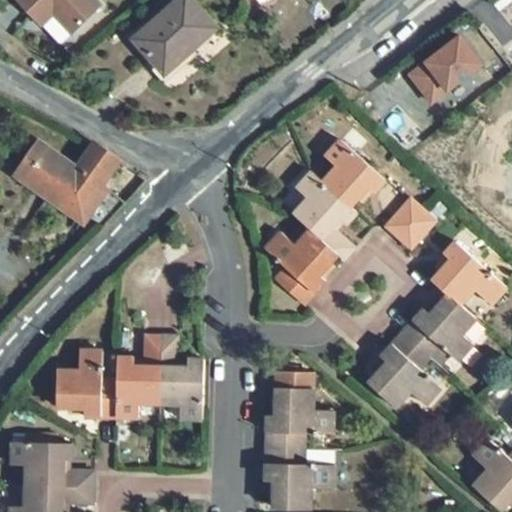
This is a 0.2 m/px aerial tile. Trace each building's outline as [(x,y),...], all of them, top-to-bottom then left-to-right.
[(95,0),(18,0),(42,25),(55,12),(75,33),(102,7),(95,0)] [(192,0),(179,0),(135,39),(166,73),(217,27),(192,0)] [(59,44),(68,36),(53,19),(44,26),(59,44)] [(452,55),(446,60),(466,86),(503,57),(478,25),(447,49),(452,55)] [(338,168),(324,182),(352,206),(368,188),(375,193),(386,180),(342,140),(326,158),(338,168)] [(102,185),(120,160),(95,143),(77,169),(39,142),(15,175),(54,202),(58,197),(91,219),(103,226),(125,203),(112,192),(100,208),(90,200),(102,185)] [(309,199),(294,215),(311,231),(337,256),(344,262),(355,249),(337,232),(332,228),(340,219),(344,223),(347,225),(358,212),(352,206),(324,182),(313,172),(298,189),(309,199)] [(102,185),(90,200),(100,208),(112,192),(102,185)] [(87,226),(91,219),(58,197),(54,202),(87,226)] [(411,199),(386,227),(400,239),(425,211),(411,199)] [(448,210),(439,202),(429,213),(438,221),(448,210)] [(425,211),(400,239),(411,249),(436,221),(425,211)] [(340,219),(332,228),(337,232),(344,223),(340,219)] [(283,272),(276,281),(304,307),(327,281),(321,275),(337,256),(311,231),(297,246),(282,233),(266,251),(286,269),(292,274),(289,278),(283,272)] [(440,274),(433,282),(448,295),(461,305),(474,290),(492,305),(508,288),(456,243),(445,255),(451,261),(440,274)] [(445,255),(433,268),(440,274),(451,261),(445,255)] [(286,269),(283,272),(289,278),(292,274),(286,269)] [(450,354),(458,361),(474,344),(462,335),(477,318),(461,305),(448,295),(431,315),(424,309),(404,332),(432,356),(441,346),(450,354)] [(404,332),(381,358),(388,363),(369,384),(396,409),(410,392),(426,406),(441,388),(421,369),(415,364),(418,360),(424,365),(432,356),(404,332)] [(135,357),(119,357),(118,380),(117,417),(141,418),(141,402),(161,403),(163,335),(146,335),(145,360),(145,366),(135,366),(135,360),(135,357)] [(179,335),(163,335),(161,403),(180,404),(180,418),(204,420),(206,359),(188,358),(188,361),(188,367),(178,367),(178,361),(179,335)] [(441,346),(432,356),(441,364),(450,354),(441,346)] [(105,351),(80,350),(79,371),(57,370),(57,407),(85,408),(85,416),(117,417),(118,380),(109,379),(109,386),(104,386),(104,378),(105,351)] [(418,360),(415,364),(421,369),(424,365),(418,360)] [(313,411),(314,389),(314,376),(310,373),(278,372),(277,388),(277,416),(268,416),(269,448),(304,449),(305,439),(305,434),(333,435),(334,412),(313,411)] [(489,471),(474,487),(501,511),(511,499),(511,460),(511,459),(489,440),(474,457),(489,471)] [(73,443),(13,441),(12,465),(28,465),(26,485),(95,488),(95,471),(70,471),(64,471),(64,459),(70,460),(72,460),(73,443)] [(304,449),(269,448),(267,482),(276,481),(275,510),(311,510),(311,489),(335,489),(335,465),(304,464),(304,449)] [(95,488),(26,485),(26,506),(11,505),(11,511),(62,511),(63,502),(69,502),(94,503),(95,488)]
